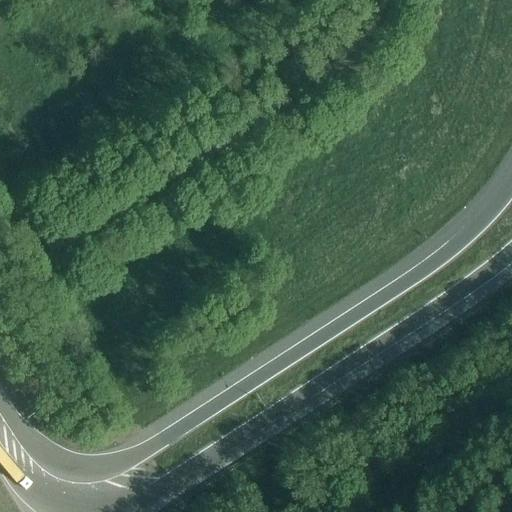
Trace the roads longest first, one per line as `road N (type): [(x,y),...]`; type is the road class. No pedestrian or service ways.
road 1 (motorway): [(511,185),(492,212),(423,267),(112,473),(60,475),(0,403)]
road 2 (motorway): [(111,511),(157,491),(511,246)]
